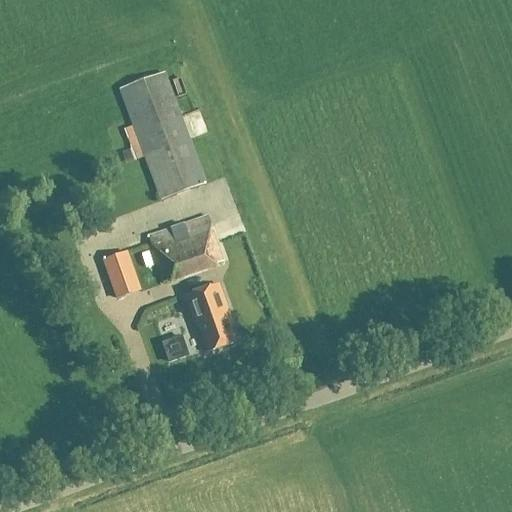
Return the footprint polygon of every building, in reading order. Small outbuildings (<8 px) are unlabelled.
[(206,185),(164,74),(122,90),(164,201),(206,185)] [(188,216),(205,204),(195,190),(178,203),(188,216)] [(207,217),(148,238),(163,281),(222,260),(207,217)] [(140,292),(126,254),(104,262),(117,300),(140,292)] [(219,287),(185,299),(197,331),(200,329),(208,353),(237,343),(231,327),(233,326),(219,287)]
